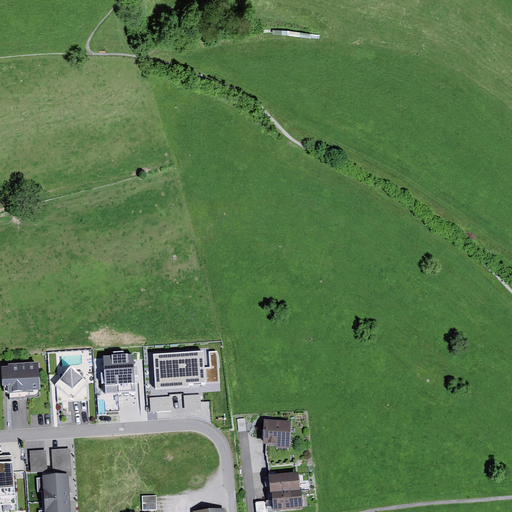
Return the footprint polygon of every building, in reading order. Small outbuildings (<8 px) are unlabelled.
[(203,351),(153,354),(156,390),(207,386),(206,382),(220,381),(217,352),(210,352),(211,367),(205,368),(203,351)] [(133,354),(103,356),(105,394),(135,391),(133,354)] [(9,368),(2,368),(3,386),(8,386),(9,394),(28,393),(28,391),(40,391),(38,363),(9,365),(9,368)] [(78,373),(71,367),(65,374),(60,374),(60,379),(55,385),(57,387),(58,402),(89,401),(88,385),(89,383),(85,379),(84,372),(78,373)] [(292,421),(264,420),(263,445),(266,445),(276,446),(276,448),(281,448),(291,449),(292,421)] [(276,446),(266,445),(266,455),(267,455),(267,462),(268,462),(269,470),(270,470),(270,475),(286,473),(281,448),(276,448),(276,446)] [(70,449),(52,451),(53,475),(72,473),(70,449)] [(46,451),(29,451),(31,474),(47,473),(46,451)] [(0,506),(16,505),(13,455),(0,456),(0,506)] [(270,475),(269,475),(270,493),(272,493),(300,490),(298,472),(286,473),(270,475)] [(42,477),(44,501),(70,499),(68,475),(42,477)] [(300,490),(272,493),(273,511),(302,509),(300,490)] [(156,496),(142,497),(143,511),(156,511),(156,496)] [(70,511),(70,499),(44,501),(44,511),(70,511)]
